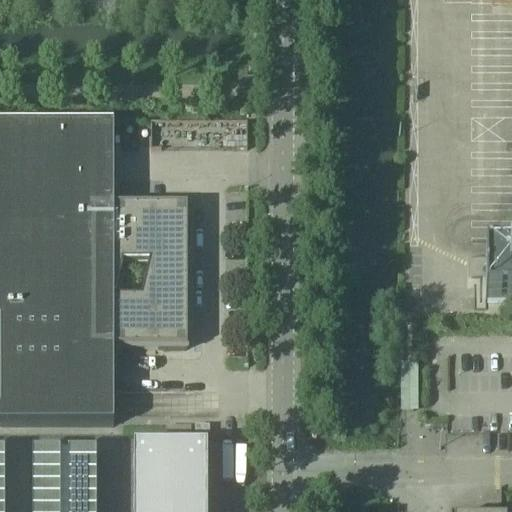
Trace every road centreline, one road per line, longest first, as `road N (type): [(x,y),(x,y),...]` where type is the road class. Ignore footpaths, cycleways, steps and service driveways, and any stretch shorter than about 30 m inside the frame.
road 1 (tertiary): [(284,511),(288,0)]
road 2 (unknown): [(285,391),(244,390),(217,368),(213,180),(230,164),(287,162)]
road 3 (unknown): [(511,344),(454,343),(438,358),(439,398),(511,402)]
